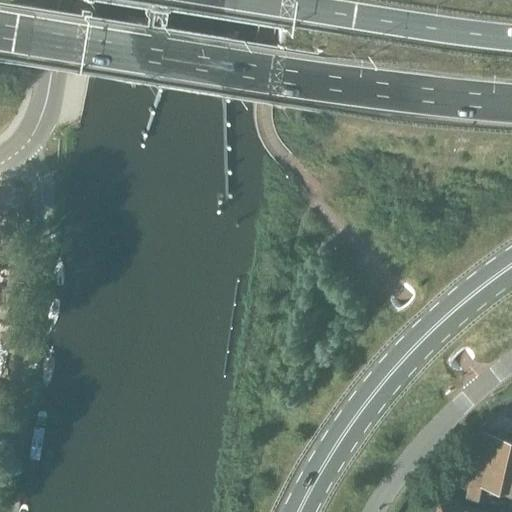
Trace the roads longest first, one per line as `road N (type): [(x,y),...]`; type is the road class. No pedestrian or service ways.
road 1 (primary): [(0,32),(511,103)]
road 2 (primary): [(299,511),(329,456),(395,369),(511,265)]
road 3 (unclassified): [(20,151),(37,173),(42,201),(0,461)]
road 4 (primary): [(511,36),(250,0)]
road 5 (unclassified): [(374,511),(436,429),(511,360)]
road 6 (unclassified): [(71,0),(55,97),(20,151)]
